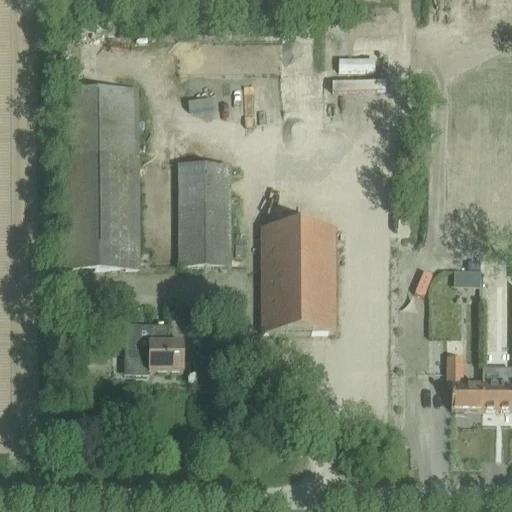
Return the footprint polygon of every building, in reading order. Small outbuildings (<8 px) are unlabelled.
[(57,273),(140,272),(138,92),(55,93),(57,273)] [(177,271),(230,271),(230,168),(177,169),(177,271)] [(261,232),(262,337),(334,336),(333,231),(261,232)] [(149,377),(182,376),(181,346),(166,346),(166,330),(123,331),(123,358),(131,357),(132,381),(149,381),(149,377)] [(481,390),(462,390),(462,377),(461,377),(461,363),(445,363),(445,390),(450,390),(450,415),(481,415),(481,390)] [(481,415),(511,416),(511,374),(481,373),(481,390),(481,415)]
